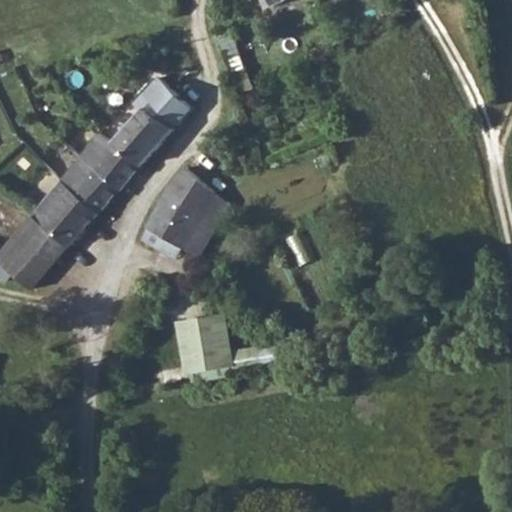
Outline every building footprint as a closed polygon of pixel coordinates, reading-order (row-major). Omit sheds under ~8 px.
[(117,141),(144,165),(178,127),(172,121),(184,110),(164,93),(136,116),(117,141)] [(84,157),(121,190),(144,165),(117,141),(106,132),(84,157)] [(61,181),(99,215),(121,190),(84,157),(61,181)] [(213,187),(183,166),(169,185),(147,226),(182,247),(213,187)] [(69,247),(99,215),(61,181),(32,214),(69,247)] [(69,247),(32,214),(8,233),(8,267),(35,287),(69,247)] [(224,315),(184,321),(194,382),(234,375),(224,315)]
